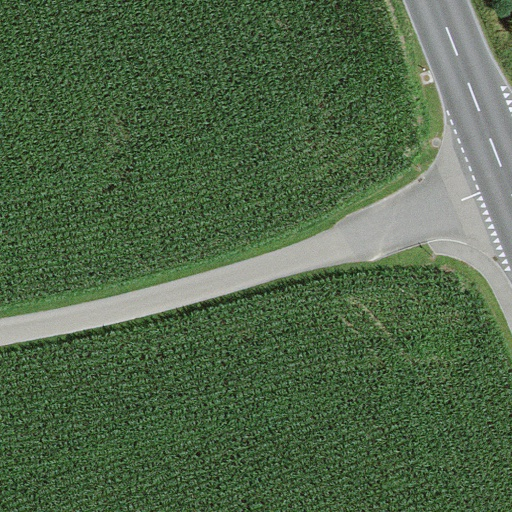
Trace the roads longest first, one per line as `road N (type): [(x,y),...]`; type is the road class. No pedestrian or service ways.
road 1 (track): [(506,181),(333,248),(94,317),(0,333)]
road 2 (secondary): [(435,0),(506,181)]
